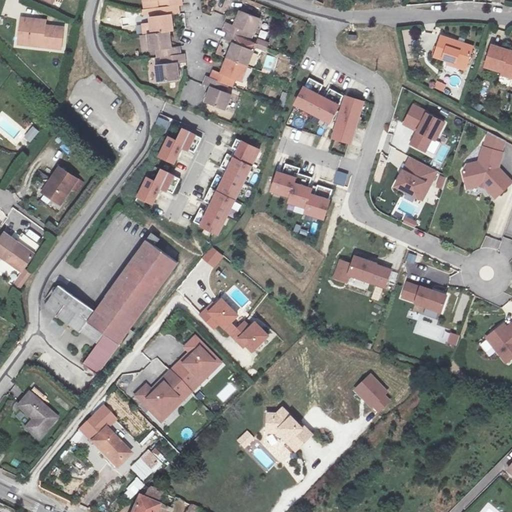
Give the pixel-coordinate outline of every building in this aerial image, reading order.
[(159,12),(175,10),(178,9),(177,0),(168,1),(167,0),(146,0),(147,4),(158,3),(159,12)] [(176,19),(175,10),(159,12),(156,12),(157,20),(144,21),(146,38),(168,35),(171,35),(170,20),(176,19)] [(228,38),(237,42),(241,33),(249,36),(253,22),(238,16),(233,30),(228,27),(224,36),(228,38)] [(32,23),(15,21),(15,30),(21,36),(20,48),(59,50),(60,29),(32,27),(32,23)] [(466,38),(435,27),(427,48),(458,60),(466,38)] [(160,62),(178,59),(177,51),(170,51),(168,35),(146,38),(144,39),(145,56),(153,55),(153,63),(160,62)] [(502,42),(485,36),(478,57),(494,63),(493,68),(511,75),(511,50),(500,46),(502,42)] [(243,44),(237,42),(228,38),(224,45),(231,48),(225,65),(244,72),(250,56),(240,52),(243,44)] [(274,69),(276,57),(266,56),(264,68),(274,69)] [(178,59),(160,62),(161,71),(152,71),(154,90),(174,88),(173,69),(180,68),(180,59),(178,59)] [(244,72),(225,65),(219,79),(213,78),(210,85),(223,90),(228,82),(238,86),(244,72)] [(437,80),(434,87),(444,92),(447,84),(437,80)] [(343,103),(306,82),(296,103),(331,121),(343,103)] [(220,98),(223,90),(210,85),(205,83),(203,90),(207,92),(200,109),(221,119),(228,101),(220,98)] [(368,99),(346,92),(343,103),(333,135),(354,142),(368,99)] [(445,123),(413,105),(401,123),(415,132),(409,142),(426,152),(445,123)] [(159,118),(157,124),(166,127),(168,121),(159,118)] [(31,142),(40,131),(33,125),(24,137),(31,142)] [(169,134),(159,155),(176,163),(184,148),(189,150),(195,151),(203,138),(185,125),(178,137),(169,134)] [(296,128),(292,140),(310,146),(314,134),(296,128)] [(263,147),(243,137),(235,156),(201,224),(221,235),(254,165),(263,147)] [(504,142),(484,139),(478,163),(460,178),(465,190),(489,184),(501,190),(511,181),(511,175),(498,165),(504,142)] [(433,169),(416,156),(399,185),(423,197),(433,169)] [(56,165),(44,180),(49,183),(41,195),(55,205),(74,179),(56,165)] [(162,166),(156,179),(148,175),(138,197),(154,203),(162,188),(173,193),(181,178),(176,173),(162,166)] [(326,218),(332,198),(315,192),(314,185),(298,181),(298,175),(279,169),(272,189),(290,196),(290,201),(306,208),(305,212),(326,218)] [(345,185),(348,173),(337,170),(334,182),(345,185)] [(36,192),(41,195),(49,183),(44,180),(36,192)] [(404,222),(416,227),(418,220),(407,216),(404,222)] [(59,285),(45,304),(100,344),(86,364),(100,375),(195,249),(162,225),(98,313),(59,285)] [(8,291),(13,295),(26,277),(20,273),(30,258),(0,235),(0,264),(17,277),(8,291)] [(216,267),(224,254),(210,246),(202,259),(216,267)] [(374,256),(352,251),(341,275),(362,287),(374,256)] [(194,292),(214,269),(205,261),(185,285),(194,292)] [(450,293),(409,278),(402,298),(442,313),(450,293)] [(235,312),(218,296),(201,311),(216,329),(235,312)] [(511,322),(490,341),(509,364),(511,361),(511,322)] [(457,346),(460,336),(451,333),(448,343),(457,346)] [(204,355),(189,340),(179,350),(184,355),(174,364),(177,367),(158,386),(155,384),(146,393),(140,389),(130,398),(145,414),(149,410),(156,417),(164,409),(167,413),(204,376),(201,372),(208,364),(201,357),(204,355)] [(201,372),(204,376),(214,365),(204,355),(201,357),(208,364),(201,372)] [(177,367),(174,364),(155,384),(158,386),(177,367)] [(370,373),(354,390),(378,414),(394,398),(370,373)] [(32,446),(50,423),(20,400),(11,412),(26,425),(18,435),(32,446)] [(118,470),(134,453),(109,428),(118,419),(102,404),(77,430),(118,470)] [(156,424),(167,413),(164,409),(156,417),(149,410),(145,414),(156,424)] [(277,438),(301,452),(310,439),(279,419),(266,418),(263,442),(275,443),(277,438)] [(244,449),(255,439),(247,431),(236,441),(244,449)] [(297,458),(301,452),(277,438),(275,443),(297,458)] [(107,469),(83,446),(67,463),(90,486),(107,469)] [(153,446),(131,468),(144,482),(166,460),(153,446)] [(193,511),(145,491),(140,503),(133,501),(128,511),(154,511),(155,510),(160,511),(193,511)]
